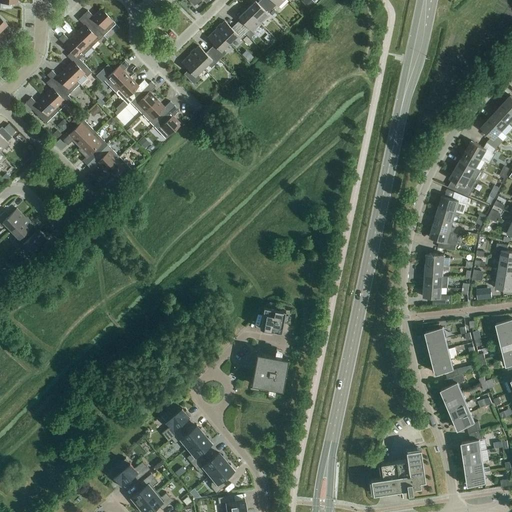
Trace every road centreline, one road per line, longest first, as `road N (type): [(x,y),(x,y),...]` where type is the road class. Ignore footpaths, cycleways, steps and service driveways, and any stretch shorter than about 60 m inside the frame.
road 1 (residential): [(511,74),(440,159),(404,271),(409,349),(443,445),(456,511)]
road 2 (tertiary): [(399,113),(327,464)]
road 3 (residential): [(0,104),(91,190),(57,223),(27,193),(0,200)]
